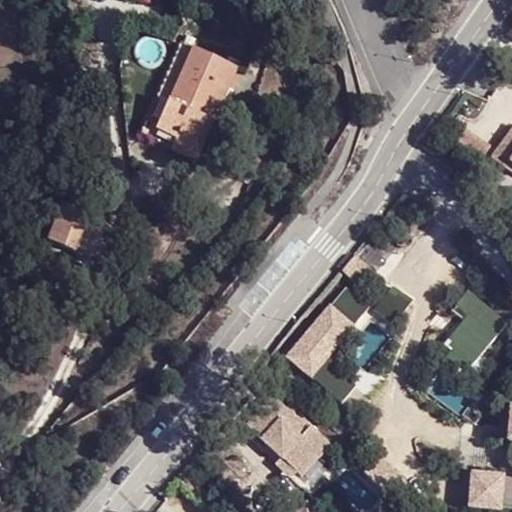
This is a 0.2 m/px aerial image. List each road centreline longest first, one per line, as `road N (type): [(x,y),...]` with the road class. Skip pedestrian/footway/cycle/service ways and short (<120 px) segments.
road 1 (unclassified): [(497,0),(375,186),(116,511)]
road 2 (track): [(0,471),(52,401),(85,319),(121,184),(109,32),(88,0)]
